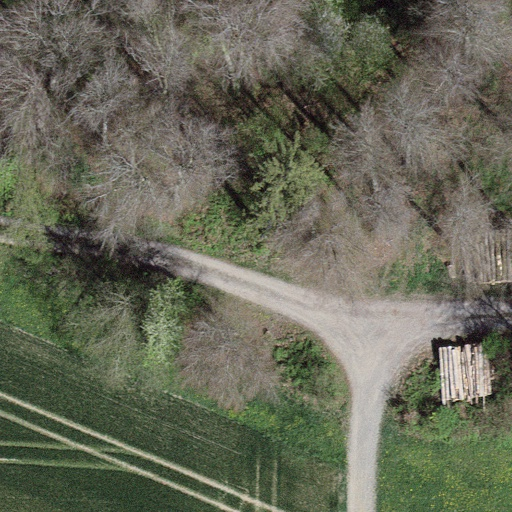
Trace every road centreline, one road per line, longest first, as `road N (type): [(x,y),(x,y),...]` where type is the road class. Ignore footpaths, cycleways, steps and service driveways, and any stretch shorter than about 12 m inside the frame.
road 1 (track): [(366,337),(195,262),(0,230)]
road 2 (track): [(366,337),(359,511)]
road 3 (track): [(511,314),(366,337)]
